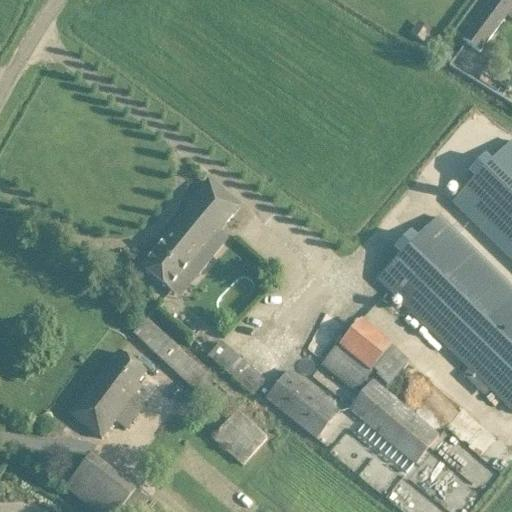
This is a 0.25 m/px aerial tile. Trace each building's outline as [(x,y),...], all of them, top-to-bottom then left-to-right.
[(511,0),(492,0),(462,42),(478,53),(511,5),(511,0)] [(475,181),(452,204),(511,262),(511,143),(491,165),(484,159),(469,175),(475,181)] [(227,240),(219,233),(240,208),(208,182),(187,208),(190,211),(141,270),(170,293),(190,269),(198,276),(227,240)] [(400,258),(378,281),(511,411),(511,290),(439,219),(416,242),(410,236),(394,252),(400,258)] [(133,336),(216,411),(229,422),(214,439),(243,466),(268,440),(238,412),(242,408),(145,321),(133,336)] [(389,363),(390,364),(402,350),(369,321),(345,347),(377,375),(389,363)] [(209,355),(216,362),(251,395),(264,382),(229,349),(228,350),(220,343),(209,355)] [(337,348),(320,368),(353,396),(370,377),(339,349),(337,348)] [(144,374),(119,354),(71,417),(102,441),(115,424),(126,432),(138,416),(127,408),(141,390),(135,385),(144,374)] [(316,439),(338,414),(288,371),(266,397),(316,439)] [(415,464),(438,436),(375,382),(351,410),(415,464)] [(92,511),(122,511),(137,493),(92,459),(66,491),(92,511)]
